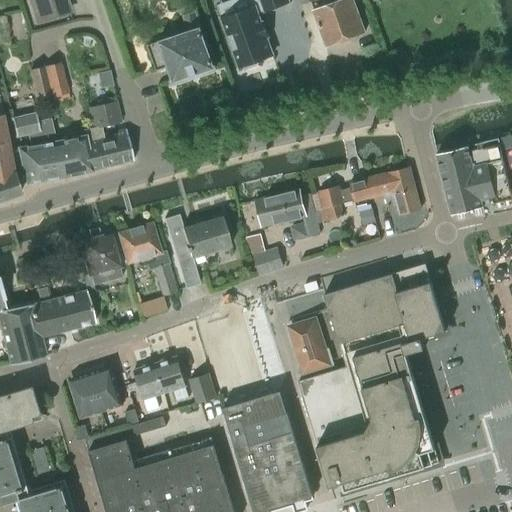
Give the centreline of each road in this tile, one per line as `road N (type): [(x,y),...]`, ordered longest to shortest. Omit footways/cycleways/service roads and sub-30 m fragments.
road 1 (residential): [(0,373),(260,281),(446,232)]
road 2 (residential): [(0,215),(149,170),(416,107)]
road 3 (unknown): [(327,511),(260,281)]
road 4 (residential): [(511,448),(446,232)]
